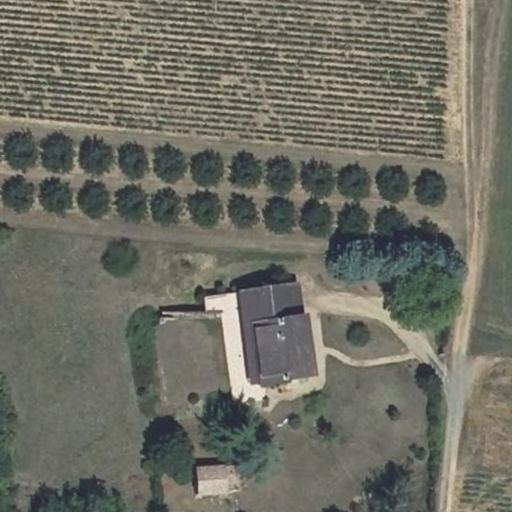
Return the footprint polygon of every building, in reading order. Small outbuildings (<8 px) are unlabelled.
[(293,288),(280,289),(284,321),(297,320),(293,288)] [(244,293),(255,386),(306,378),(297,320),(284,321),(280,289),(244,293)] [(244,293),(234,294),(236,315),(247,387),(255,386),(244,293)] [(234,294),(223,296),(225,317),(236,315),(234,294)] [(220,468),(192,470),(194,496),(223,493),(220,468)]
